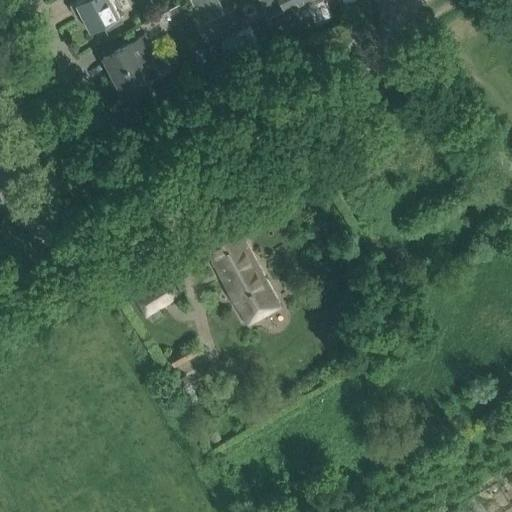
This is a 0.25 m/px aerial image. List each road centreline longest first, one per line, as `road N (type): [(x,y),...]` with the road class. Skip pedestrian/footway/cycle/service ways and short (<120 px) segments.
road 1 (residential): [(48,264),(375,68),(400,24),(394,5)]
road 2 (residential): [(3,169),(94,120),(90,96),(30,0)]
road 3 (track): [(400,24),(434,50),(511,169)]
